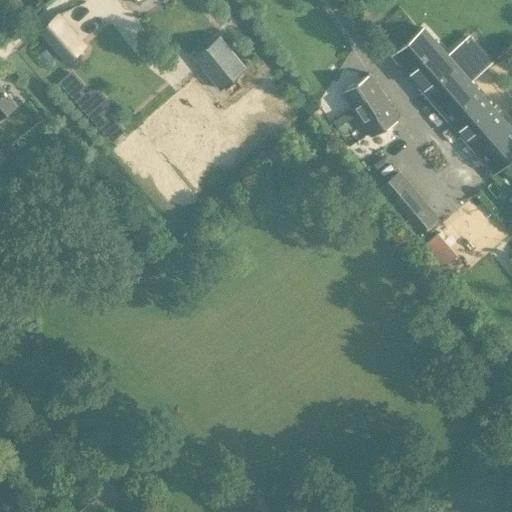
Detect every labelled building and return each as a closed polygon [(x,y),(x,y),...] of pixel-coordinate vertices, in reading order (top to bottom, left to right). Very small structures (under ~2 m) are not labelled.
[(66,64),(87,45),(59,12),(37,31),(66,64)] [(466,37),(447,54),(424,28),(392,56),(492,172),(511,154),(511,129),(470,81),(489,64),(466,37)] [(220,89),(245,68),(219,36),(193,57),(220,89)] [(81,90),(85,86),(71,71),(58,82),(111,142),(124,131),(110,114),(106,118),(102,114),(105,112),(108,101),(98,90),(87,91),(84,94),(81,90)] [(372,136),(398,118),(368,73),(342,90),(372,136)] [(0,87),(0,116),(14,104),(0,87)] [(416,234),(435,218),(397,172),(378,188),(416,234)] [(437,233),(423,244),(445,270),(459,258),(437,233)] [(441,403),(443,395),(437,389),(429,391),(427,399),(433,405),(441,403)]
